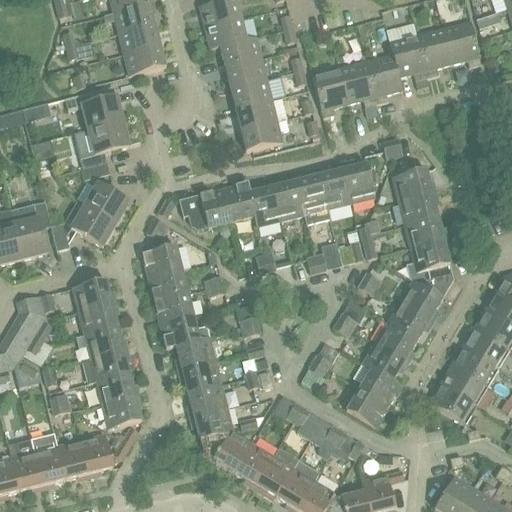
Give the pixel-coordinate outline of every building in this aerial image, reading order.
[(62,0),(51,0),(54,8),(64,6),(62,0)] [(108,0),(112,16),(149,8),(146,0),(108,0)] [(511,0),(502,0),(506,13),(511,11),(511,0)] [(235,1),(198,10),(204,32),(240,23),(235,1)] [(67,19),(64,6),(54,8),(57,22),(67,19)] [(112,16),(118,37),(154,29),(149,8),(112,16)] [(293,32),(290,18),(279,21),(282,34),(293,32)] [(476,23),(478,33),(487,30),(483,21),(476,23)] [(204,32),(209,53),(255,41),(255,40),(245,43),(240,23),(204,32)] [(468,71),(480,68),(470,26),(442,33),(451,67),(466,63),(468,71)] [(118,37),(123,58),(159,49),(154,29),(118,37)] [(296,44),(296,43),(293,32),(282,34),(285,47),(296,44)] [(442,33),(415,39),(426,82),(437,79),(435,71),(451,67),(442,33)] [(61,38),(64,50),(75,48),(72,36),(61,38)] [(399,80),(413,77),(415,84),(426,82),(415,39),(388,46),(392,59),(397,81),(398,80),(401,93),(402,93),(399,80)] [(219,51),(224,72),(260,62),(255,41),(209,53),(219,51)] [(391,59),(365,65),(376,107),(387,105),(386,97),(401,93),(398,80),(397,81),(392,59),(388,46),(387,46),(391,59)] [(78,62),(75,48),(64,50),(68,64),(78,62)] [(128,80),(152,74),(164,71),(159,49),(123,58),(128,80)] [(303,74),(300,61),(289,63),(293,77),(303,74)] [(224,72),(230,93),(266,84),(265,81),(260,62),(224,72)] [(347,107),(362,103),(364,110),(376,107),(365,65),(338,72),(347,107)] [(486,68),(489,83),(498,81),(494,66),(486,68)] [(311,79),(321,121),(334,118),(332,111),(347,107),(338,72),(311,79)] [(306,87),(303,74),(293,77),(296,89),(306,87)] [(72,80),(75,93),(85,91),(81,78),(72,80)] [(230,93),(235,113),(271,104),(267,90),(276,88),(275,80),(265,81),(266,84),(230,93)] [(415,85),(417,92),(428,89),(426,82),(415,85)] [(88,96),(64,102),(67,115),(82,111),(87,133),(121,125),(115,100),(91,106),(88,96)] [(303,118),(314,115),(310,102),(300,105),(303,118)] [(235,113),(240,134),(276,125),(276,124),(271,104),(235,113)] [(363,111),(366,122),(379,119),(376,108),(363,111)] [(22,113),(25,126),(38,123),(34,110),(22,113)] [(13,116),(0,118),(0,131),(16,128),(13,116)] [(282,146),(278,134),(288,132),(285,122),(276,124),(276,125),(240,134),(245,155),(282,146)] [(319,138),(316,124),(305,126),(308,140),(319,138)] [(78,160),(81,171),(106,165),(104,156),(128,150),(121,125),(87,133),(93,156),(78,160)] [(398,141),(390,143),(394,161),(402,159),(398,141)] [(385,163),(392,162),(394,161),(390,143),(381,145),(385,163)] [(109,177),(106,165),(81,171),(85,184),(109,177)] [(375,174),(368,176),(366,168),(342,174),(350,207),(374,201),(372,190),(379,188),(375,174)] [(398,205),(431,197),(425,173),(392,182),(398,205)] [(342,174),(318,180),(327,213),(350,207),(342,174)] [(318,180),(295,185),(303,219),(306,229),(329,223),(327,213),(318,180)] [(295,185),(271,191),(280,224),(303,219),(295,185)] [(97,187),(84,209),(114,227),(127,205),(97,187)] [(231,225),(253,220),(254,220),(248,197),(249,197),(247,188),(223,194),(231,225)] [(271,191),(249,197),(248,197),(254,220),(253,220),(255,230),(280,224),(271,191)] [(197,233),(207,230),(207,231),(231,225),(223,194),(199,200),(199,201),(179,206),(183,222),(188,221),(190,231),(197,233)] [(398,205),(404,229),(437,221),(431,197),(398,205)] [(156,217),(166,222),(171,224),(176,216),(171,213),(174,208),(165,202),(156,217)] [(44,204),(9,213),(21,262),(47,256),(41,232),(51,229),(44,204)] [(84,209),(71,231),(101,250),(114,227),(84,209)] [(0,267),(21,262),(9,213),(0,215),(0,267)] [(404,229),(410,253),(443,244),(437,221),(404,229)] [(169,231),(153,222),(145,236),(160,244),(169,231)] [(63,227),(50,230),(56,254),(69,251),(63,227)] [(368,229),(367,229),(358,232),(362,247),(372,244),(368,229)] [(366,263),(376,260),(372,244),(362,247),(366,263)] [(452,282),(445,255),(443,244),(410,253),(416,276),(425,274),(428,289),(443,298),(452,282)] [(354,266),(363,264),(359,247),(359,248),(349,250),(354,266)] [(141,258),(147,282),(181,274),(174,250),(141,258)] [(266,275),(275,273),(271,256),(262,258),(266,275)] [(327,274),(326,272),(322,256),(313,259),(317,276),(327,274)] [(258,277),(266,275),(262,258),(254,260),(258,277)] [(309,278),(317,276),(313,259),(305,261),(309,278)] [(147,282),(153,305),(187,297),(181,274),(147,282)] [(381,286),(366,276),(361,283),(377,293),(381,286)] [(511,290),(504,280),(483,314),(511,331),(511,290)] [(220,290),(218,282),(203,285),(204,293),(220,290)] [(361,283),(356,290),(372,300),(377,293),(361,283)] [(105,284),(72,292),(78,317),(111,309),(105,284)] [(412,284),(399,306),(428,323),(441,302),(412,284)] [(222,298),(220,290),(204,293),(207,302),(222,298)] [(54,313),(50,297),(40,300),(45,316),(54,313)] [(153,305),(159,329),(192,321),(187,297),(153,305)] [(399,306),(386,326),(416,343),(428,323),(399,306)] [(78,317),(82,332),(70,335),(72,343),(117,331),(111,309),(78,317)] [(511,331),(483,314),(472,333),(508,354),(511,347),(511,331)] [(341,316),(336,325),(351,334),(356,325),(341,316)] [(13,326),(34,340),(43,345),(51,330),(43,325),(39,332),(17,318),(13,326)] [(258,329),(256,320),(238,324),(240,333),(258,329)] [(165,353),(175,350),(198,345),(198,343),(208,341),(206,332),(203,330),(195,332),(192,321),(159,329),(165,353)] [(336,325),(332,332),(347,341),(351,334),(336,325)] [(13,326),(6,336),(28,350),(34,340),(13,326)] [(386,326),(374,347),(403,365),(416,343),(386,326)] [(260,337),(258,329),(240,333),(242,341),(260,337)] [(85,346),(90,362),(123,354),(117,331),(72,343),(73,349),(85,346)] [(472,333),(461,351),(497,372),(508,354),(472,333)] [(31,364),(35,358),(43,363),(51,349),(43,345),(34,340),(28,350),(6,336),(1,344),(23,358),(22,359),(31,364)] [(175,350),(181,373),(214,365),(208,341),(198,343),(198,345),(175,350)] [(361,368),(370,373),(391,385),(392,384),(403,365),(374,347),(361,368)] [(248,363),(265,359),(263,348),(246,353),(248,363)] [(0,386),(9,384),(7,374),(14,372),(20,362),(0,349),(0,386)] [(461,351),(450,369),(486,391),(497,372),(461,351)] [(90,362),(96,386),(128,378),(123,354),(90,362)] [(316,357),(311,366),(327,375),(332,367),(316,357)] [(23,364),(18,373),(33,382),(38,373),(23,364)] [(181,373),(187,396),(220,389),(214,365),(181,373)] [(311,366),(307,372),(323,382),(327,375),(311,366)] [(450,369),(439,387),(475,409),(486,391),(450,369)] [(46,390),(47,390),(56,387),(52,371),(42,374),(46,390)] [(370,374),(358,394),(388,411),(401,389),(392,384),(391,385),(370,373),(370,374)] [(253,374),(245,376),(249,393),(257,391),(253,374)] [(262,392),(272,390),(268,375),(258,378),(262,392)] [(96,386),(101,409),(134,401),(128,378),(96,386)] [(463,428),(475,409),(439,387),(428,406),(463,428)] [(187,396),(193,420),(226,412),(220,389),(187,396)] [(346,414),(375,432),(388,411),(358,394),(346,414)] [(66,397),(49,401),(48,401),(51,410),(69,406),(66,397)] [(140,424),(134,401),(101,409),(107,433),(140,424)] [(71,414),(69,406),(51,410),(53,419),(71,414)] [(302,410),(294,406),(284,421),(292,426),(302,410)] [(309,415),(302,410),(292,426),(300,431),(309,415)] [(193,420),(198,443),(220,438),(232,436),(226,412),(193,420)] [(257,431),(257,429),(255,421),(239,425),(240,435),(257,431)] [(340,433),(322,423),(313,439),(330,449),(340,433)] [(129,430),(120,445),(130,450),(138,436),(129,430)] [(348,459),(356,445),(356,444),(346,439),(347,438),(340,433),(330,449),(348,459)] [(468,443),(479,441),(478,433),(466,436),(468,443)] [(41,489),(65,483),(57,450),(53,436),(30,442),(41,489)] [(214,466),(234,477),(246,456),(246,455),(250,447),(233,437),(232,436),(220,438),(198,443),(202,457),(199,462),(212,470),(214,466)] [(104,438),(80,444),(88,477),(112,471),(104,438)] [(114,441),(110,448),(116,451),(120,444),(114,441)] [(18,495),(41,489),(30,442),(7,448),(10,462),(18,495)] [(356,443),(356,444),(356,445),(348,459),(355,464),(365,448),(356,443)] [(80,444),(57,450),(65,483),(88,477),(80,444)] [(122,464),(130,450),(120,445),(112,458),(122,464)] [(234,477),(254,490),(272,460),(250,447),(246,455),(246,456),(234,477)] [(254,490),(276,502),(299,464),(298,463),(299,463),(279,451),(273,461),(272,460),(254,490)] [(461,460),(449,462),(451,471),(463,468),(461,460)] [(0,499),(18,495),(10,462),(1,464),(0,461),(0,499)] [(292,511),(298,511),(314,485),(320,476),(299,464),(276,502),(292,511)] [(347,486),(354,472),(342,466),(335,480),(347,486)] [(213,484),(213,483),(218,476),(203,467),(198,475),(213,484)] [(502,484),(508,474),(501,470),(494,480),(502,484)] [(511,476),(508,474),(502,484),(509,488),(511,482),(511,476)] [(401,475),(386,479),(360,486),(363,496),(364,495),(368,511),(394,511),(388,487),(403,483),(401,475)] [(434,511),(460,511),(472,492),(453,481),(434,511)] [(325,511),(332,500),(333,500),(335,498),(314,485),(298,511),(325,511)] [(460,511),(485,511),(491,503),(472,492),(460,511)] [(336,502),(333,500),(332,500),(325,511),(368,511),(364,495),(363,496),(336,502)] [(485,511),(510,511),(511,510),(511,507),(506,504),(502,510),(491,503),(485,511)]
